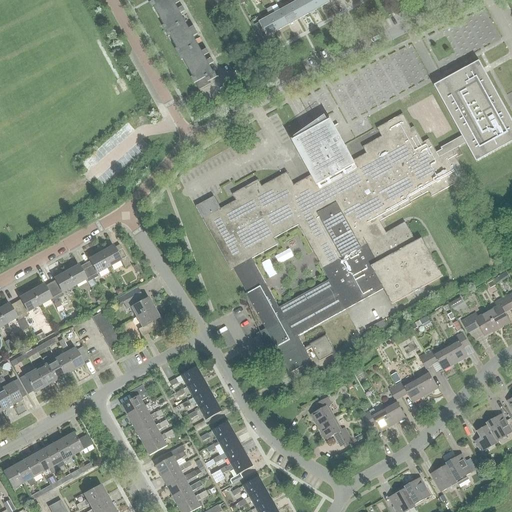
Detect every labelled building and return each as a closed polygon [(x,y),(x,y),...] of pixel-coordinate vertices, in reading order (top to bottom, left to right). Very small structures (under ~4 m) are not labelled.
[(209,65),(213,63),(211,58),(204,62),(201,58),(208,54),(206,49),(201,52),(202,53),(199,54),(190,37),(192,36),(193,37),(197,34),(194,28),(189,31),(190,32),(188,33),(177,14),(179,13),(180,14),(185,11),(182,7),(175,11),(173,6),(180,2),(178,0),(173,0),(172,0),(173,1),(171,3),(169,0),(154,0),(149,3),(152,9),(156,7),(166,24),(162,26),(171,43),(175,40),(179,48),(175,50),(181,61),(185,58),(194,76),(190,78),(194,84),(195,83),(199,90),(211,84),(209,81),(217,77),(214,72),(210,74),(206,66),(208,64),(209,65)] [(298,20),(308,14),(300,0),(298,0),(290,5),(298,20)] [(313,0),(300,0),(308,14),(318,8),(313,0)] [(327,0),(313,0),(318,8),(329,2),(327,0)] [(290,5),(280,11),(288,25),(298,20),(290,5)] [(266,10),(269,16),(277,31),(288,25),(280,11),(274,14),(271,7),(266,10)] [(265,34),(267,37),(277,31),(269,16),(253,25),(260,37),(265,34)] [(311,176),(294,185),(287,173),(262,186),(261,187),(258,180),(232,195),(233,196),(235,201),(220,209),(213,197),(204,202),(195,207),(230,270),(231,270),(233,269),(247,294),(246,294),(249,299),(266,331),(263,333),(273,350),(275,348),(289,373),(311,361),(306,351),(311,348),(319,362),(335,353),(325,335),(309,344),(310,345),(304,349),(298,336),(383,289),(391,305),(442,277),(421,239),(415,242),(404,223),(385,233),(379,221),(410,204),(409,202),(434,188),(437,194),(466,178),(455,158),(462,155),(458,148),(465,144),(476,162),(511,142),(511,121),(479,61),(434,86),(461,136),(440,148),(441,150),(436,153),(429,140),(422,143),(414,127),(411,129),(402,114),(376,129),(381,137),(362,148),(365,154),(352,161),(331,119),(292,141),(311,176)] [(112,246),(100,252),(108,267),(120,261),(124,268),(130,265),(119,245),(113,248),(112,246)] [(108,267),(100,252),(88,259),(89,261),(84,264),(92,279),(98,276),(96,274),(108,267)] [(87,282),(92,279),(84,264),(79,267),(77,265),(65,272),(74,286),(86,280),(87,282)] [(54,280),(49,283),(58,298),(57,299),(60,304),(66,301),(62,293),(74,286),(65,272),(53,278),(54,280)] [(39,306),(51,299),(52,301),(57,299),(58,298),(49,283),(44,286),(43,284),(31,291),(39,306)] [(27,312),(39,306),(31,291),(19,298),(20,300),(14,303),(23,318),(28,315),(27,312)] [(511,292),(503,298),(510,310),(511,308),(511,292)] [(130,307),(136,318),(153,308),(148,297),(143,300),(140,293),(122,302),(126,309),(130,307)] [(505,313),(510,310),(503,298),(494,303),(496,307),(487,312),(497,329),(510,322),(505,313)] [(454,300),(449,303),(452,309),(458,306),(454,300)] [(53,304),(58,312),(63,309),(59,301),(53,304)] [(16,318),(17,321),(16,321),(22,331),(28,328),(23,318),(14,303),(9,306),(8,303),(0,307),(0,317),(4,325),(16,318)] [(141,327),(137,330),(141,337),(159,327),(155,320),(159,318),(153,308),(136,318),(141,327)] [(94,323),(104,317),(102,312),(91,318),(94,323)] [(484,337),(497,329),(487,312),(478,317),(476,313),(461,322),(468,334),(479,328),(484,337)] [(107,322),(104,317),(94,323),(97,328),(107,322)] [(369,334),(379,329),(381,333),(387,329),(382,320),(366,329),(369,334)] [(107,322),(97,328),(100,333),(110,328),(107,322)] [(110,328),(100,333),(103,339),(113,333),(110,328)] [(45,337),(42,332),(35,336),(38,341),(45,337)] [(106,344),(116,338),(113,333),(103,339),(106,344)] [(455,364),(467,357),(462,348),(468,345),(462,334),(456,337),(458,341),(446,347),(455,364)] [(50,346),(57,342),(55,337),(48,341),(50,346)] [(119,343),(116,338),(106,344),(109,349),(119,343)] [(57,342),(64,353),(74,371),(84,365),(82,363),(88,359),(82,347),(76,351),(74,348),(69,351),(62,339),(57,342)] [(45,343),(38,347),(40,351),(47,347),(45,343)] [(432,365),(438,362),(443,371),(455,364),(446,347),(434,354),(432,351),(425,354),(432,365)] [(30,357),(37,353),(35,348),(28,352),(30,357)] [(74,371),(64,353),(54,359),(64,376),(74,371)] [(20,362),(27,358),(25,354),(18,358),(20,362)] [(432,365),(425,354),(419,358),(426,369),(432,365)] [(44,365),(54,382),(64,376),(54,359),(48,362),(46,357),(41,360),(44,365)] [(184,380),(187,386),(202,379),(196,367),(195,368),(192,362),(181,369),(184,374),(181,376),(176,379),(169,382),(172,387),(179,383),(184,380)] [(44,388),(54,382),(44,365),(34,370),(44,388)] [(34,393),(44,388),(34,370),(24,376),(33,392),(34,393)] [(428,372),(415,379),(425,396),(437,389),(428,372)] [(396,373),(391,376),(395,384),(400,381),(396,373)] [(0,384),(2,388),(12,406),(22,400),(20,396),(25,393),(17,379),(6,385),(1,375),(0,375),(0,384)] [(24,376),(19,378),(28,395),(33,392),(24,376)] [(185,394),(190,391),(194,398),(208,390),(202,379),(187,386),(175,393),(178,398),(185,394)] [(413,403),(425,396),(415,379),(403,386),(401,383),(395,386),(401,397),(407,394),(413,403)] [(133,399),(121,405),(127,416),(145,406),(142,401),(149,397),(142,385),(129,393),(133,399)] [(396,402),(384,408),(393,425),(405,418),(395,401),(401,397),(395,386),(389,390),(396,402)] [(2,388),(0,389),(0,408),(2,411),(12,406),(2,388)] [(197,403),(200,409),(215,401),(208,390),(194,398),(189,401),(189,400),(181,404),(184,409),(190,405),(191,406),(197,403)] [(328,398),(316,404),(320,410),(311,415),(317,428),(334,418),(328,406),(331,404),(328,398)] [(127,416),(133,426),(150,416),(147,410),(157,405),(155,400),(145,406),(127,416)] [(221,412),(215,401),(200,409),(207,420),(221,412)] [(373,410),(370,412),(363,415),(370,427),(376,423),(381,432),(393,425),(384,408),(375,413),(373,410)] [(156,426),(153,420),(163,415),(160,410),(150,416),(133,426),(138,436),(156,426)] [(190,420),(197,415),(195,411),(188,415),(190,420)] [(496,418),(485,424),(486,426),(487,425),(496,442),(511,432),(511,431),(506,421),(502,414),(496,418)] [(341,430),(334,418),(317,428),(324,440),(333,435),(340,447),(351,441),(345,428),(341,430)] [(166,420),(156,426),(138,436),(144,445),(161,436),(158,430),(168,425),(166,420)] [(212,431),(219,442),(233,434),(227,423),(212,431)] [(480,438),(474,442),(481,453),(497,443),(496,442),(487,425),(486,426),(476,432),(480,438)] [(171,430),(161,436),(144,445),(149,456),(167,446),(164,440),(174,435),(171,430)] [(72,456),(82,450),(89,446),(84,436),(77,440),(73,433),(62,438),(72,456)] [(210,437),(208,433),(200,438),(202,442),(210,437)] [(225,453),(239,445),(233,434),(219,442),(225,453)] [(62,461),(72,456),(62,438),(52,444),(62,461)] [(62,461),(52,444),(42,449),(52,467),(62,461)] [(207,448),(209,453),(216,448),(213,444),(207,448)] [(183,452),(186,450),(183,445),(170,452),(173,457),(155,466),(161,477),(178,467),(175,461),(186,456),(183,452)] [(228,458),(231,464),(246,456),(239,445),(225,453),(220,456),(222,460),(223,461),(228,458)] [(42,449),(32,455),(42,472),(48,469),(51,475),(55,472),(52,467),(42,449)] [(456,458),(445,464),(446,466),(456,482),(457,483),(458,485),(468,479),(466,476),(472,472),(470,468),(466,461),(462,454),(456,458)] [(42,472),(32,455),(23,461),(32,478),(42,472)] [(222,460),(220,455),(213,459),(215,464),(222,460)] [(231,464),(226,466),(219,470),(221,475),(228,471),(234,468),(238,475),(252,467),(246,456),(231,464)] [(470,459),(466,461),(470,468),(474,466),(470,459)] [(22,484),(32,478),(23,461),(13,466),(22,484)] [(189,461),(178,467),(161,477),(166,487),(184,477),(181,471),(191,466),(189,461)] [(82,473),(89,469),(87,465),(80,469),(82,473)] [(12,489),(22,484),(13,466),(2,472),(12,489)] [(436,472),(430,475),(434,482),(440,493),(457,483),(456,482),(446,466),(436,472)] [(79,475),(77,470),(69,474),(72,479),(79,475)] [(166,487),(172,497),(189,487),(186,481),(197,476),(197,475),(195,471),(194,471),(184,477),(166,487)] [(59,480),(62,484),(69,481),(66,476),(59,480)] [(243,485),(250,497),(264,489),(258,477),(243,485)] [(415,481),(404,488),(405,489),(414,505),(431,496),(424,485),(420,478),(415,481)] [(52,490),(59,486),(57,481),(50,485),(52,490)] [(172,497),(178,506),(195,497),(192,491),(202,486),(200,481),(189,487),(172,497)] [(78,510),(88,504),(106,495),(100,484),(82,494),(86,500),(76,506),(78,510)] [(42,496),(49,492),(47,487),(40,491),(42,496)] [(238,488),(231,493),(234,497),(241,492),(238,488)] [(264,489),(250,497),(252,501),(256,508),(270,500),(264,489)] [(394,495),(388,498),(392,505),(396,511),(406,511),(415,507),(414,505),(405,489),(394,495)] [(205,491),(195,497),(178,506),(180,511),(191,511),(201,507),(198,501),(208,496),(205,491)] [(32,501),(39,497),(37,493),(30,497),(32,501)] [(106,495),(88,504),(91,510),(87,511),(97,511),(111,504),(106,495)] [(27,498),(20,502),(22,507),(29,503),(27,498)] [(245,499),(237,503),(240,508),(247,504),(245,499)] [(12,511),(15,511),(9,500),(3,503),(7,511),(12,511)] [(48,507),(50,511),(51,511),(63,505),(60,500),(48,507)] [(274,511),(277,511),(270,500),(256,508),(258,511),(274,511)]
